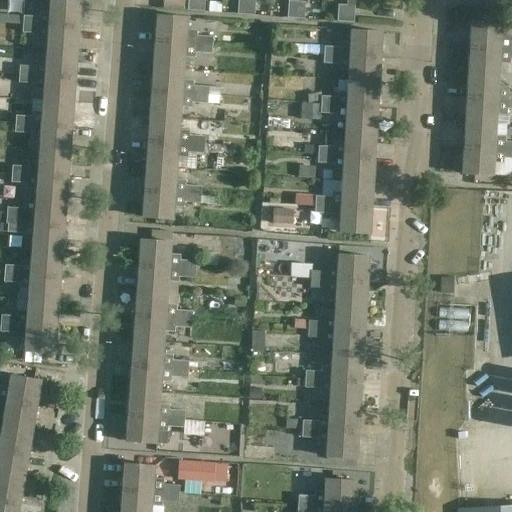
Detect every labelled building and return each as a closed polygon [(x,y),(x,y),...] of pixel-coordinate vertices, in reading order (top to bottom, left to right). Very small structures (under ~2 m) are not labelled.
[(23,24),(80,28),(82,2),(52,0),(51,0),(50,13),(40,12),(40,17),(24,16),(23,24)] [(188,0),(188,10),(196,11),(197,0),(188,0)] [(197,0),(196,11),(205,11),(205,0),(197,0)] [(246,14),(247,0),(238,0),(237,14),(246,14)] [(255,0),(247,0),(246,14),(254,15),(255,0)] [(346,0),(347,5),(338,4),(337,22),(355,23),(356,0),(346,0)] [(296,18),(297,1),(289,1),(287,18),(296,18)] [(306,2),(297,1),(296,18),(305,19),(306,2)] [(213,46),(214,37),(198,35),(198,30),(188,29),(189,18),(158,16),(156,41),(213,46)] [(471,22),(470,47),(511,49),(511,41),(511,42),(511,36),(502,36),(503,23),(471,22)] [(47,51),(79,53),(80,28),(23,24),(23,33),(39,34),(38,39),(36,39),(35,48),(47,49),(47,51)] [(325,46),(325,55),(381,58),(383,32),(352,30),(351,43),(341,42),(341,47),(325,46)] [(154,66),(185,69),(186,58),(196,58),(197,52),(213,54),(213,46),(156,41),(154,66)] [(511,58),(511,49),(470,47),(469,72),(500,74),(500,64),(510,64),(511,59),(511,58)] [(20,74),(77,78),(79,53),(47,51),(46,62),(36,62),(36,67),(20,66),(20,74)] [(349,81),(380,83),(381,58),(325,55),(324,64),(340,64),(340,69),(350,70),(349,81)] [(154,66),(152,92),(220,97),(220,88),(194,85),(195,80),(185,80),(185,69),(154,66)] [(469,72),(467,97),(511,99),(511,92),(509,92),(509,87),(499,86),(500,74),(469,72)] [(77,78),(20,74),(19,83),(35,84),(34,90),(44,91),(44,100),(44,101),(75,103),(77,78)] [(322,96),(322,104),(322,105),(378,108),(380,83),(349,81),(349,82),(339,82),(338,97),(322,96)] [(219,105),(220,97),(152,92),(150,117),(182,119),(183,107),(192,108),(193,103),(219,105)] [(275,94),(272,108),(293,111),(295,97),(275,94)] [(511,109),(511,99),(467,97),(466,122),(497,124),(498,114),(508,114),(508,109),(511,109)] [(16,124),(73,128),(75,103),(44,101),(44,100),(33,99),(32,112),(33,112),(32,117),(16,116),(16,124)] [(346,131),(377,133),(378,108),(322,105),(322,104),(302,102),(301,119),(321,120),(321,113),(337,114),(337,120),(346,120),(346,131)] [(148,142),(206,146),(219,147),(220,138),(190,135),(191,131),(181,130),(182,119),(150,117),(148,142)] [(466,122),(464,148),(511,150),(511,142),(506,142),(506,136),(496,136),(497,124),(466,122)] [(40,151),(71,153),(73,128),(16,124),(15,133),(31,134),(31,139),(41,140),(40,151)] [(320,146),(319,155),(376,158),(377,133),(346,131),(345,143),(335,142),(335,147),(320,146)] [(205,154),(206,146),(148,142),(146,167),(178,169),(179,158),(189,158),(189,152),(205,154)] [(511,159),(511,150),(464,148),(463,174),(494,176),(495,164),(505,164),(505,159),(511,159)] [(12,174),(69,178),(71,153),(40,151),(39,162),(29,161),(29,167),(13,166),(12,174)] [(344,170),(343,182),(374,183),(376,158),(319,155),(318,163),(334,164),(334,170),(344,170)] [(315,166),(300,165),(299,178),(314,179),(315,166)] [(177,179),(178,169),(146,167),(144,192),(202,196),(202,195),(203,186),(186,185),(187,180),(177,179)] [(36,201),(68,203),(69,178),(12,174),(12,183),(27,184),(27,190),(37,190),(36,201)] [(316,205),(373,209),(374,183),(343,182),(342,192),(332,192),(332,197),(316,196),(316,205)] [(202,195),(202,196),(144,192),(142,218),(174,220),(175,207),(185,208),(185,202),(217,205),(217,197),(202,195)] [(8,224),(66,229),(68,203),(36,201),(36,212),(26,212),(25,217),(9,216),(8,224)] [(373,209),(316,205),(315,213),(331,214),(331,219),(341,220),(340,232),(371,234),(373,209)] [(297,229),(298,211),(278,210),(278,228),(297,229)] [(33,251),(64,254),(66,229),(8,224),(8,233),(24,234),(24,239),(34,240),(33,251)] [(141,240),(139,265),(196,270),(197,261),(181,260),(181,255),(171,254),(172,242),(141,240)] [(5,275),(62,279),(64,254),(33,251),(32,262),(22,261),(22,267),(5,266),(5,275)] [(312,279),(368,282),(370,257),(339,255),(338,267),(328,266),(328,272),(312,271),(312,279)] [(196,278),(196,270),(139,265),(137,291),(169,293),(170,282),(179,283),(180,277),(196,278)] [(29,302),(60,304),(62,279),(5,275),(4,283),(20,285),(20,289),(30,290),(29,302)] [(336,306),(367,307),(368,282),(312,279),(311,288),(327,289),(326,294),(336,295),(336,306)] [(137,291),(135,315),(193,320),(193,311),(178,310),(178,304),(168,303),(169,293),(137,291)] [(1,325),(59,329),(60,304),(29,302),(28,311),(19,311),(18,316),(2,315),(1,325)] [(309,329),(365,333),(367,307),(336,306),(335,316),(325,316),(325,321),(309,320),(309,329)] [(192,329),(193,320),(135,315),(133,341),(165,343),(166,332),(176,333),(176,327),(192,329)] [(59,329),(1,325),(1,332),(17,334),(16,339),(26,340),(25,352),(57,355),(59,329)] [(333,345),(333,356),(364,358),(365,333),(309,329),(308,337),(324,338),(324,344),(333,345)] [(133,341),(132,365),(189,370),(190,361),(174,360),(174,355),(164,354),(165,343),(133,341)] [(306,380),(362,383),(364,358),(333,356),(332,367),(322,366),(322,372),(306,371),(306,380)] [(188,379),(189,370),(132,365),(130,390),(161,393),(162,382),(172,383),(173,377),(188,379)] [(0,399),(38,406),(42,380),(12,375),(10,387),(0,386),(0,387),(0,399)] [(330,406),(361,408),(362,383),(306,380),(305,388),(321,389),(321,394),(331,395),(330,406)] [(130,390),(128,415),(186,420),(186,411),(170,410),(171,404),(160,404),(161,393),(130,390)] [(0,414),(5,415),(3,426),(34,431),(38,406),(0,399),(0,414)] [(303,430),(360,433),(361,408),(330,406),(329,417),(320,416),(319,421),(303,420),(303,430)] [(186,420),(128,415),(126,442),(158,444),(159,432),(169,433),(169,427),(185,428),(186,420)] [(275,429),(301,430),(302,420),(276,419),(275,429)] [(0,450),(30,455),(34,431),(3,426),(1,437),(0,436),(0,450)] [(360,433),(303,430),(302,438),(318,439),(318,444),(328,444),(327,457),(358,459),(360,433)] [(0,476),(25,480),(30,455),(0,450),(0,476)] [(237,495),(237,479),(221,479),(221,463),(182,462),(181,484),(205,485),(204,495),(237,495)] [(123,489),(180,493),(181,485),(165,484),(165,478),(155,478),(156,466),(124,463),(123,489)] [(0,501),(21,505),(25,480),(0,476),(0,501)] [(299,503),(356,507),(357,481),(326,479),(325,491),(316,491),(315,496),(299,495),(299,503)] [(120,511),(152,511),(153,506),(163,507),(163,501),(179,502),(179,506),(198,508),(199,495),(180,493),(123,489),(120,511)] [(0,511),(20,511),(21,505),(0,501),(0,511)] [(355,511),(356,507),(299,503),(298,511),(355,511)]
